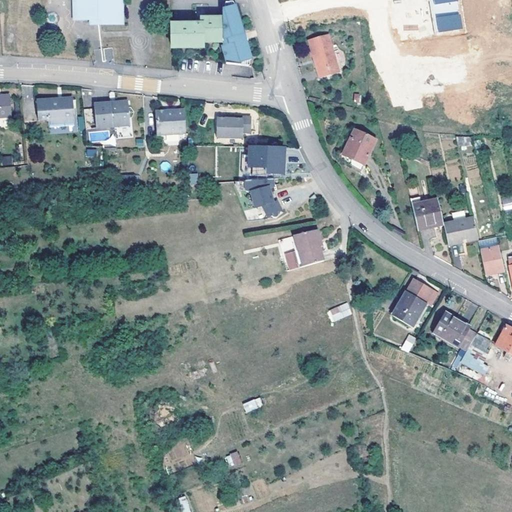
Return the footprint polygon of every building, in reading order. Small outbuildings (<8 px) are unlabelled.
[(73,0),(74,20),(101,20),(101,25),(121,25),(120,0),(73,0)] [(431,0),(436,32),(461,29),(457,0),(431,0)] [(220,12),(220,20),(198,20),(198,24),(168,23),(169,46),(201,47),(201,44),(220,44),(221,46),(219,47),(224,64),(247,66),(248,60),(249,59),(243,40),(241,41),(240,35),(242,34),(234,7),(232,8),(231,4),(223,4),(223,11),(220,12)] [(331,37),(328,37),(311,42),(315,55),(322,80),(339,75),(342,74),(331,37)] [(35,118),(44,117),(45,124),(61,122),(61,117),(71,116),(69,98),(55,99),(54,96),(31,99),(31,101),(33,101),(35,118)] [(93,127),(126,124),(124,102),(107,104),(107,102),(91,103),(93,127)] [(183,113),(164,114),(164,110),(154,111),(155,134),(184,133),(183,113)] [(242,140),(242,134),(250,134),(250,118),(232,118),(232,121),(224,121),(216,121),(216,140),(242,140)] [(117,127),(118,138),(132,137),(131,126),(117,127)] [(359,132),(352,145),(346,158),(355,162),(369,168),(375,153),(380,141),(372,137),(359,132)] [(458,149),(474,145),(472,137),(456,141),(458,149)] [(279,149),(249,147),(248,156),(241,155),(240,172),(247,172),(247,175),(265,176),(265,173),(282,174),(283,157),(279,157),(279,149)] [(0,159),(0,167),(8,167),(8,159),(0,159)] [(247,175),(247,182),(272,180),(282,180),(282,174),(265,173),(265,176),(247,175)] [(247,182),(244,182),(245,191),(250,194),(255,209),(261,207),(269,218),(279,212),(272,203),(268,192),(266,193),(265,190),(268,189),(272,188),(272,180),(247,182)] [(416,230),(416,227),(431,224),(432,227),(441,225),(436,200),(421,204),(419,197),(409,199),(414,230),(416,230)] [(470,219),(441,225),(445,245),(475,239),(470,219)] [(323,261),(319,247),(321,246),(316,230),(293,236),(297,249),(294,250),(299,267),(323,261)] [(279,240),(283,252),(295,248),(291,236),(279,240)] [(496,237),(478,241),(480,251),(498,248),(496,237)] [(492,272),(503,270),(498,248),(480,251),(485,277),(493,275),(492,272)] [(414,278),(392,314),(410,325),(424,302),(415,296),(424,283),(414,278)] [(344,305),(326,312),(330,322),(348,314),(344,305)] [(475,334),(467,329),(468,327),(443,312),(430,333),(438,338),(440,334),(466,349),(475,334)] [(511,330),(505,326),(493,346),(511,355),(511,330)] [(407,334),(401,350),(410,353),(416,337),(407,334)] [(466,349),(440,334),(438,338),(456,348),(454,352),(462,357),(466,349)] [(477,335),(463,357),(474,364),(483,349),(488,341),(477,335)] [(481,368),(487,359),(482,356),(486,351),(483,349),(474,364),(481,368)] [(242,404),(246,413),(263,406),(259,397),(242,404)] [(172,445),(173,457),(187,456),(186,444),(172,445)] [(225,455),(228,468),(241,465),(238,452),(225,455)] [(177,498),(181,511),(190,511),(185,495),(177,498)]
